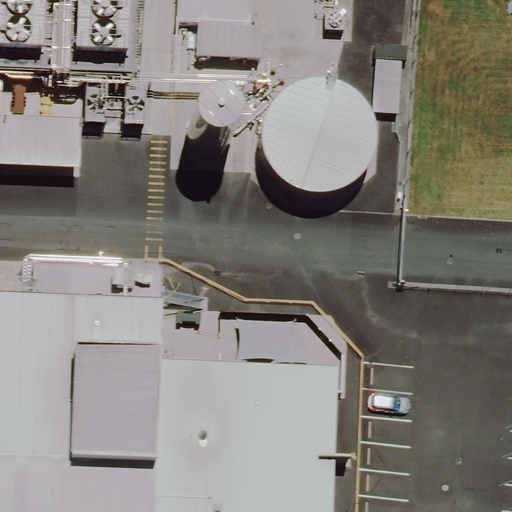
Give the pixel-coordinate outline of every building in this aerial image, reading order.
[(0,0),(0,81),(131,88),(135,0),(0,0)] [(260,63),(261,0),(176,0),(176,27),(196,27),(195,62),(260,63)] [(262,140),(260,150),(261,159),(263,168),(266,176),(271,184),(277,191),(285,196),(293,201),(301,203),(310,205),(320,204),(329,202),(337,199),(345,194),(352,188),(357,180),(361,172),(364,164),(366,154),(365,145),(363,136),(360,128),(355,120),(349,113),(341,108),(333,103),(324,101),(315,99),(306,100),(297,102),(289,105),(281,110),(274,116),(269,124),(264,132),(262,140)] [(73,128),(0,125),(0,173),(71,176),(73,128)] [(0,328),(0,511),(368,511),(373,390),(214,384),(216,336),(0,328)]
